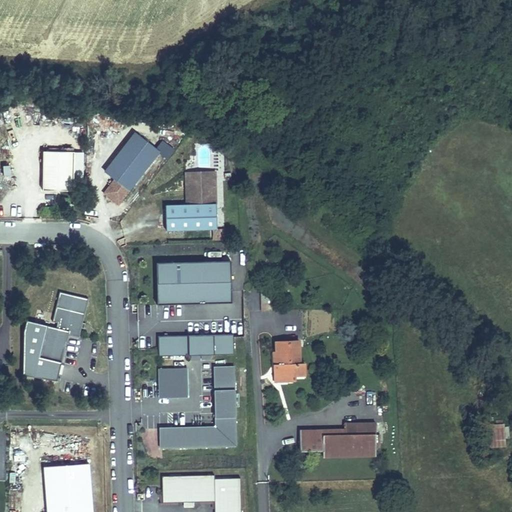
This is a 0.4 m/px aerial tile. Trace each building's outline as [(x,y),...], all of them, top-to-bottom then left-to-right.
[(133,134),(102,173),(115,183),(105,196),(120,208),(161,155),(133,134)] [(76,194),(77,155),(46,155),(45,193),(76,194)] [(217,182),(215,169),(186,167),(186,206),(191,206),(191,182),(217,182)] [(216,230),(217,182),(191,182),(191,206),(186,206),(165,206),(166,231),(216,230)] [(228,259),(157,260),(158,300),(228,301),(228,259)] [(89,296),(61,289),(53,324),(48,322),(41,355),(65,361),(72,335),(79,337),(89,296)] [(234,334),(159,335),(159,353),(233,353),(234,334)] [(297,335),(274,335),(275,359),(272,359),(271,376),(293,376),(293,369),(303,369),(303,359),(297,359),(297,335)] [(237,448),(236,369),(216,369),(217,429),(161,430),(161,450),(237,448)] [(189,398),(188,370),(160,370),(161,399),(189,398)] [(476,411),(477,439),(497,439),(497,416),(483,416),(483,411),(476,411)] [(343,421),(327,428),(327,434),(343,427),(343,421)] [(324,458),(377,456),(376,435),(327,434),(327,428),(301,431),(302,453),(324,452),(324,458)] [(47,511),(92,511),(90,466),(45,469),(47,511)] [(214,472),(162,473),(163,499),(215,499),(215,511),(239,511),(238,476),(215,478),(214,472)]
